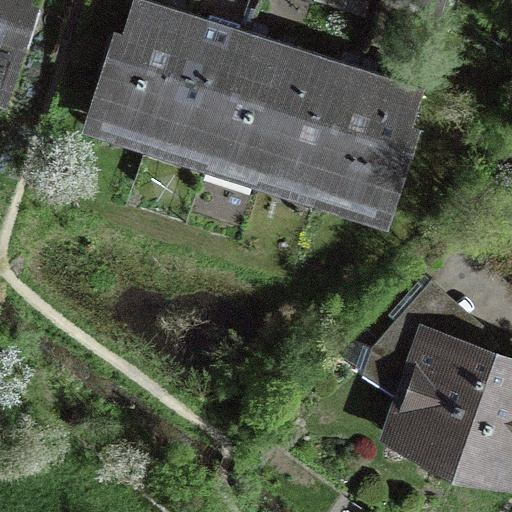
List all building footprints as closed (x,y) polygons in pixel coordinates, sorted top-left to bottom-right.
[(0,0),(0,84),(27,0),(0,0)] [(132,0),(90,131),(146,149),(190,13),(149,0),(132,0)] [(146,149),(204,168),(248,31),(190,13),(146,149)] [(204,168),(252,183),(296,47),(248,31),(204,168)] [(252,183),(317,204),(361,68),(296,47),(252,183)] [(420,87),(361,68),(317,204),(376,223),(420,87)] [(382,437),(458,463),(497,348),(421,322),(382,437)] [(511,352),(497,348),(458,463),(511,481),(511,352)]
